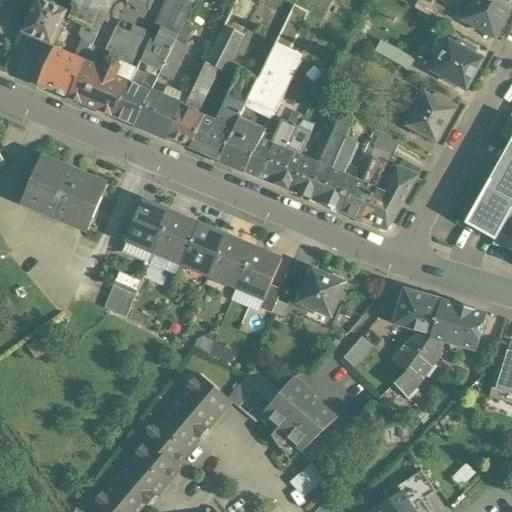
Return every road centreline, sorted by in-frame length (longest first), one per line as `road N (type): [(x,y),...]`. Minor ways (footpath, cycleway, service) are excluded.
road 1 (residential): [(398,258),(0,92)]
road 2 (residential): [(511,54),(398,258)]
